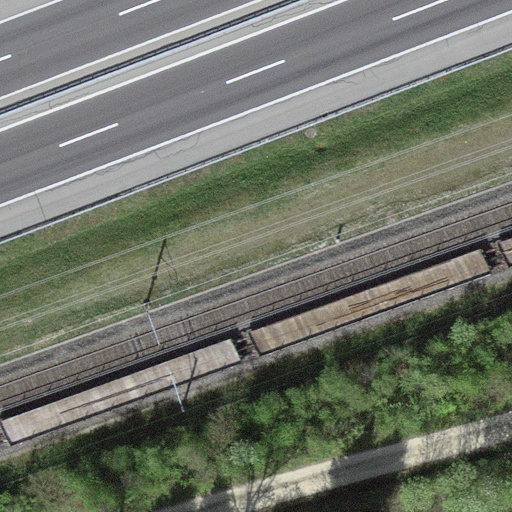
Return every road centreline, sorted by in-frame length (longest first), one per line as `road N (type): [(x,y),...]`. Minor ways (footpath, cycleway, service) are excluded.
road 1 (motorway): [(0,160),(421,0)]
road 2 (track): [(229,511),(511,433)]
road 3 (motorway): [(154,0),(0,59)]
